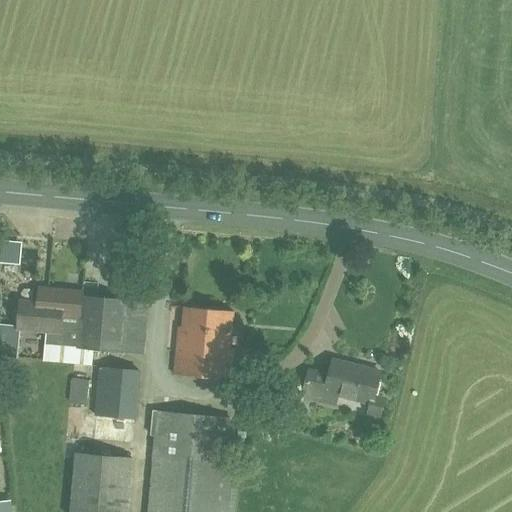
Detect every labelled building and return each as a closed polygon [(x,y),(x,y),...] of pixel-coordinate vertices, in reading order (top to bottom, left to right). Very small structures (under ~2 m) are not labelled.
[(21,242),(2,241),(1,262),(20,263),(21,242)] [(21,303),(19,328),(19,329),(20,329),(49,332),(47,356),(90,360),(96,349),(125,352),(129,302),(139,303),(143,253),(118,251),(114,301),(82,298),(83,291),(47,289),(46,305),(21,303)] [(129,302),(125,352),(144,353),(148,308),(144,308),(145,304),(143,304),(147,253),(143,253),(139,303),(129,302)] [(232,380),(235,348),(231,348),(235,312),(185,307),(183,327),(179,327),(174,375),(232,380)] [(19,329),(19,328),(1,327),(2,352),(17,353),(20,329),(19,329)] [(379,420),(383,404),(373,401),(380,372),(334,360),(330,377),(310,372),(304,397),(337,405),(339,395),(372,403),(369,417),(379,420)] [(137,419),(141,371),(99,367),(95,415),(137,419)] [(90,380),(72,378),(69,402),(87,404),(90,380)] [(300,389),(273,382),(262,425),(289,432),(300,389)] [(236,511),(244,419),(154,410),(152,435),(155,436),(148,511),(236,511)] [(129,511),(134,458),(76,451),(70,511),(129,511)]
